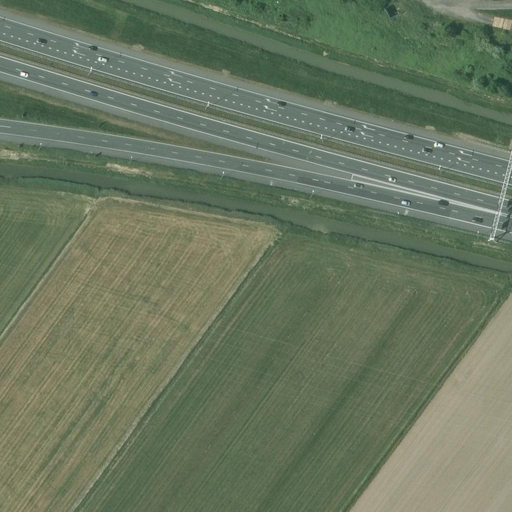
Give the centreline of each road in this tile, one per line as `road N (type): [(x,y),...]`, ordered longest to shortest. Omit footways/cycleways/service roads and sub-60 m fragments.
road 1 (motorway): [(511,173),(0,28)]
road 2 (motorway): [(0,65),(511,209)]
road 3 (motorway): [(0,126),(267,171),(511,225)]
